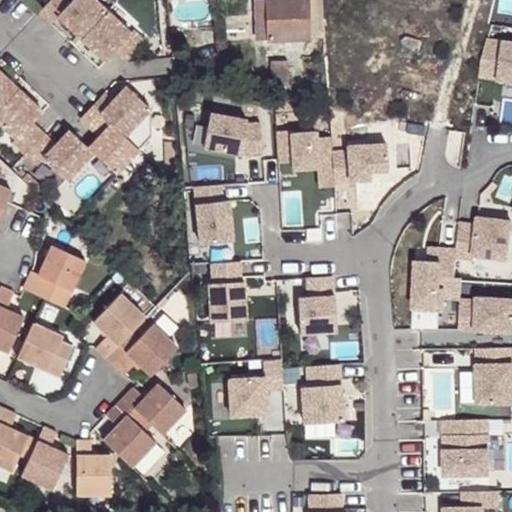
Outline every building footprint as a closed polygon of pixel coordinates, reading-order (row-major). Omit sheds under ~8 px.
[(65,0),(49,0),(39,11),(51,23),(58,16),(81,38),(107,10),(96,0),(71,0),(69,3),(65,0)] [(265,0),(254,0),(256,40),(266,40),(265,0)] [(265,0),(266,40),(322,40),(321,0),(265,0)] [(131,32),(107,10),(81,38),(105,61),(115,50),(127,61),(146,41),(133,30),(131,32)] [(511,81),(511,40),(488,37),(482,69),(499,72),(498,79),(511,81)] [(288,62),(270,62),(271,87),(289,87),(288,62)] [(498,79),(499,72),(482,69),(481,76),(498,79)] [(0,105),(17,88),(0,71),(0,105)] [(110,101),(102,93),(90,105),(137,149),(150,136),(149,107),(125,85),(110,101)] [(41,111),(17,88),(0,105),(0,123),(15,138),(12,141),(23,152),(42,133),(31,122),(41,111)] [(137,149),(90,105),(79,118),(98,135),(87,147),(92,152),(114,173),(137,149)] [(261,151),(258,121),(246,122),(248,116),(209,107),(201,143),(244,153),(261,151)] [(53,144),(42,133),(23,152),(35,164),(42,157),(65,179),(92,152),(87,147),(68,129),(53,144)] [(350,141),(350,147),(336,147),(337,175),(370,173),(370,166),(389,165),(387,139),(350,141)] [(229,195),(220,196),(219,181),(195,183),(199,237),(232,235),(229,195)] [(0,216),(12,191),(0,186),(0,216)] [(508,249),(511,214),(511,210),(479,207),(478,214),(460,212),(457,240),(456,247),(474,249),(475,245),(508,249)] [(462,291),(464,270),(454,269),(457,240),(433,238),(432,251),(417,250),(413,296),(444,299),(445,290),(462,291)] [(31,271),(23,289),(64,308),(85,260),(51,245),(38,274),(31,271)] [(238,277),(237,256),(205,257),(208,318),(245,316),(244,279),(238,277)] [(338,329),(333,269),(305,271),(307,296),(297,296),(300,332),(338,329)] [(511,320),(511,286),(477,284),(476,292),(462,291),(460,317),(511,320)] [(13,293),(0,287),(0,349),(8,353),(24,317),(5,309),(13,293)] [(93,322),(107,336),(95,348),(106,358),(134,330),(143,320),(145,318),(120,294),(93,322)] [(143,320),(134,330),(141,336),(150,326),(143,320)] [(61,337),(31,324),(17,358),(59,377),(73,348),(59,342),(61,337)] [(134,330),(106,358),(124,375),(136,362),(151,376),(178,347),(152,324),(150,326),(141,336),(134,330)] [(511,347),(475,347),(475,402),(511,402),(511,347)] [(305,364),(306,383),(299,384),(302,421),(344,417),(339,361),(305,364)] [(196,373),(188,374),(190,387),(198,386),(196,373)] [(264,412),(263,373),(227,375),(229,413),(264,412)] [(133,388),(123,399),(151,426),(162,436),(186,411),(158,384),(144,398),(133,388)] [(123,399),(117,406),(144,433),(151,426),(123,399)] [(144,433),(117,406),(106,417),(117,427),(104,442),(131,468),(155,443),(144,433)] [(17,415),(3,408),(0,415),(0,466),(12,472),(28,437),(10,428),(17,415)] [(489,471),(488,416),(445,417),(446,472),(489,471)] [(51,447),(57,433),(44,427),(21,476),(52,490),(69,455),(51,447)] [(91,441),(77,441),(76,496),(111,496),(111,456),(91,456),(91,441)] [(447,511),(481,511),(482,505),(497,506),(498,490),(464,489),(463,510),(447,509),(447,511)] [(337,511),(338,491),(308,491),(307,511),(337,511)]
